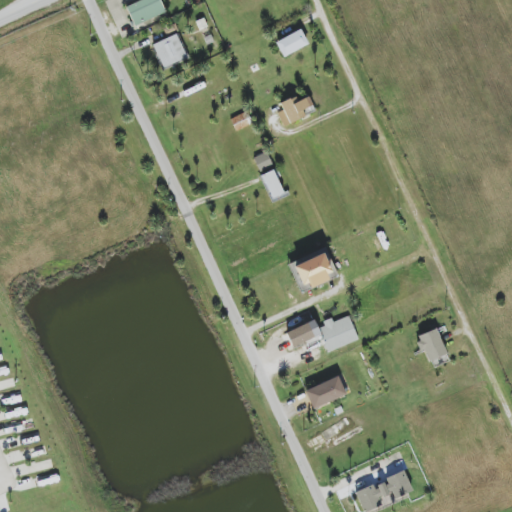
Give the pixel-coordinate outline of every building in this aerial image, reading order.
[(165,13),(159,0),(140,0),(126,6),(134,26),(165,13)] [(283,57),(308,44),(300,29),(275,42),(283,57)] [(188,58),(177,33),(152,45),(163,70),(188,58)] [(283,110),(277,113),(283,127),(315,112),(308,97),(298,101),(296,96),(280,103),(283,110)] [(230,120),(236,132),(252,124),(246,112),(230,120)] [(259,172),(272,166),(266,152),(253,157),(259,172)] [(271,200),(284,194),(274,170),(260,176),(271,200)] [(293,264),(301,286),(308,283),(310,287),(337,277),(328,252),(293,264)] [(329,352),(358,340),(348,316),(333,322),(331,318),(318,324),(329,352)] [(285,333),(292,348),(320,335),(313,320),(285,333)] [(448,362),(438,329),(415,336),(421,353),(426,351),(431,367),(448,362)] [(311,408),(345,396),(338,377),(305,389),(311,408)] [(393,499),(412,491),(404,470),(385,478),(393,499)] [(379,498),(388,495),(385,483),(373,487),(373,485),(355,491),(362,511),(363,511),(381,506),(379,498)]
